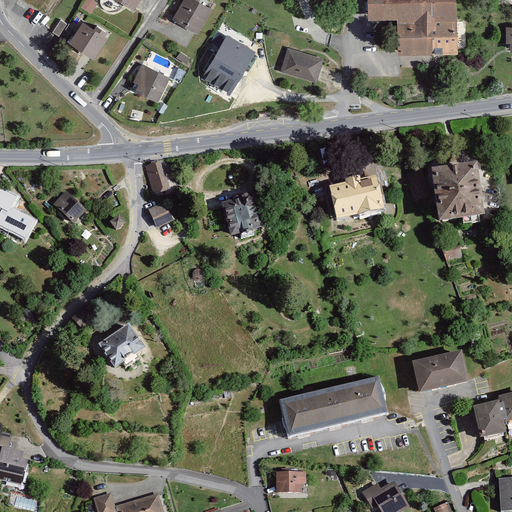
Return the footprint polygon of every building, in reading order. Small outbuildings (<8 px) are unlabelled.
[(96,3),(91,0),(83,0),(79,7),(90,13),(96,3)] [(116,0),(133,10),(138,0),(116,0)] [(210,8),(197,0),(181,0),(170,19),(195,33),(210,8)] [(368,0),(366,19),(393,19),(393,54),(456,52),(454,0),(368,0)] [(59,37),(68,24),(61,19),(52,33),(59,37)] [(90,27),(79,21),(67,42),(92,57),(104,37),(101,35),(103,31),(92,25),(90,27)] [(511,26),(503,26),(503,44),(507,44),(507,50),(511,50),(511,26)] [(258,47),(225,29),(203,68),(235,87),(258,47)] [(322,58),(285,48),(279,71),(315,82),(322,58)] [(168,77),(140,63),(131,81),(133,82),(130,89),(155,102),(168,77)] [(170,193),(161,163),(144,168),(153,198),(170,193)] [(473,167),(426,173),(433,225),(480,219),(473,167)] [(374,178),(326,187),(332,222),(381,213),(374,178)] [(16,201),(0,192),(0,209),(1,210),(0,211),(0,227),(24,241),(33,224),(10,211),(16,201)] [(83,212),(64,193),(51,206),(70,226),(83,212)] [(261,231),(251,195),(217,204),(227,240),(261,231)] [(166,204),(146,211),(153,230),(172,222),(166,204)] [(123,228),(117,218),(107,224),(114,233),(123,228)] [(458,245),(441,250),(445,264),(462,259),(458,245)] [(87,306),(72,317),(80,327),(94,317),(87,306)] [(141,352),(124,328),(94,348),(111,372),(141,352)] [(458,354),(410,365),(417,397),(465,386),(458,354)] [(375,382),(277,404),(285,437),(383,415),(375,382)] [(511,395),(496,399),(498,403),(468,410),(474,436),(478,435),(479,440),(501,434),(499,425),(511,421),(511,395)] [(20,453),(0,447),(0,482),(19,488),(26,463),(18,461),(20,453)] [(305,474),(274,474),(275,496),(306,495),(305,474)] [(511,511),(511,480),(497,481),(499,511),(511,511)] [(377,511),(404,511),(408,510),(393,482),(379,489),(378,485),(362,494),(370,509),(375,507),(377,511)] [(160,511),(155,495),(113,507),(110,495),(91,501),(94,511),(160,511)]
